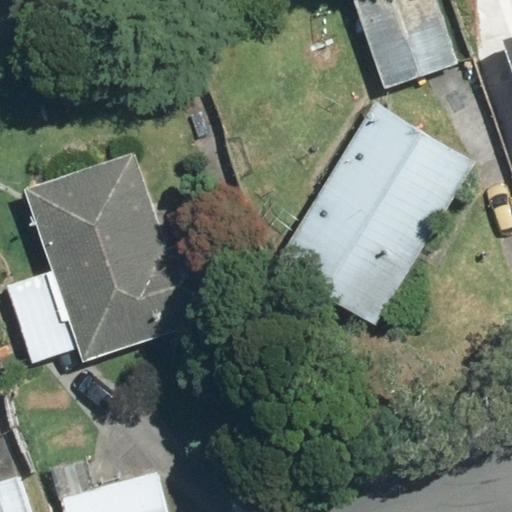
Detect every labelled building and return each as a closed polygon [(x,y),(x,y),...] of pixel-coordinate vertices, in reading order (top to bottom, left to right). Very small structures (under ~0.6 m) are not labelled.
[(438,0),(355,0),(390,93),(463,66),(438,0)] [(511,37),(502,41),(511,68),(511,37)] [(482,167),(380,103),(276,271),(377,335),(482,167)] [(9,289),(41,380),(197,326),(138,154),(30,191),(58,272),(9,289)] [(95,457),(55,468),(65,511),(169,511),(159,473),(103,487),(95,457)] [(33,511),(21,478),(0,485),(0,511),(33,511)]
